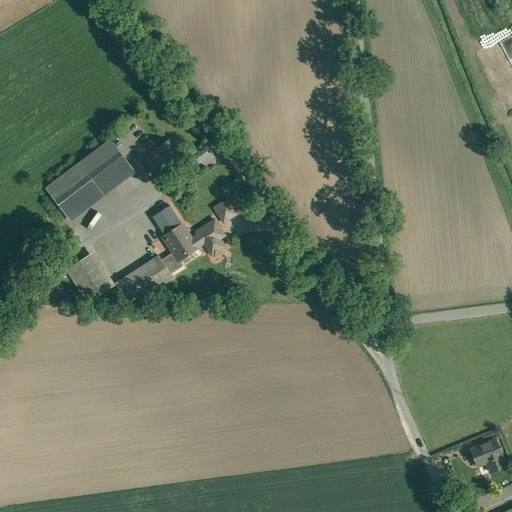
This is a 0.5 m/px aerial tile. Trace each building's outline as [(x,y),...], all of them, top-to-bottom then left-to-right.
[(72,166),(102,143),(95,135),(88,140),(87,138),(77,146),(81,151),(68,160),(72,166)] [(184,152),(172,136),(158,147),(164,155),(160,158),(160,157),(149,165),(155,173),(169,162),(170,163),(184,152)] [(111,139),(80,163),(100,190),(132,166),(111,139)] [(80,163),(47,188),(67,214),(100,190),(80,163)] [(237,213),(228,199),(215,207),(224,221),(237,213)] [(216,219),(197,231),(198,232),(205,242),(212,254),(213,254),(216,254),(220,251),(221,248),(222,248),(217,240),(226,235),(216,219)] [(173,223),(167,227),(167,229),(169,233),(178,228),(175,224),(173,223)] [(169,233),(164,237),(173,251),(162,259),(172,273),(183,266),(179,259),(198,247),(192,238),(183,224),(169,233)] [(205,242),(199,233),(192,238),(198,247),(205,242)] [(88,255),(67,268),(89,301),(109,289),(88,255)] [(160,255),(117,283),(128,299),(136,294),(140,299),(174,277),(172,273),(162,259),(160,255)] [(492,442),(486,444),(485,443),(471,449),(478,466),(491,461),(495,470),(507,466),(496,439),(492,441),(492,442)]
